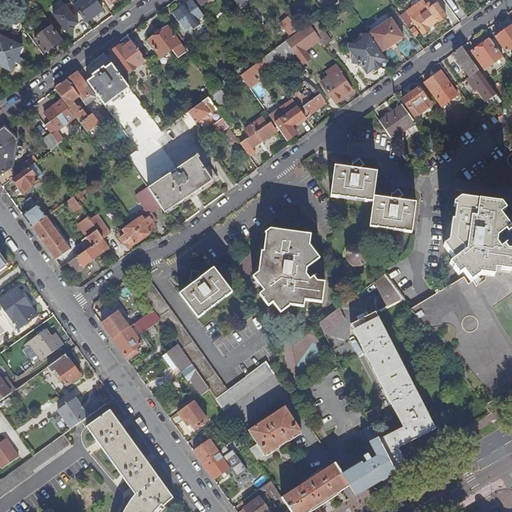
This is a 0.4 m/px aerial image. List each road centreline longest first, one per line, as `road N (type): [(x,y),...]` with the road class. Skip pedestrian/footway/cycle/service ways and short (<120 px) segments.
road 1 (residential): [(511,0),(69,310)]
road 2 (residential): [(214,511),(69,310)]
road 3 (residential): [(0,115),(154,0)]
road 4 (primary): [(495,440),(376,511)]
